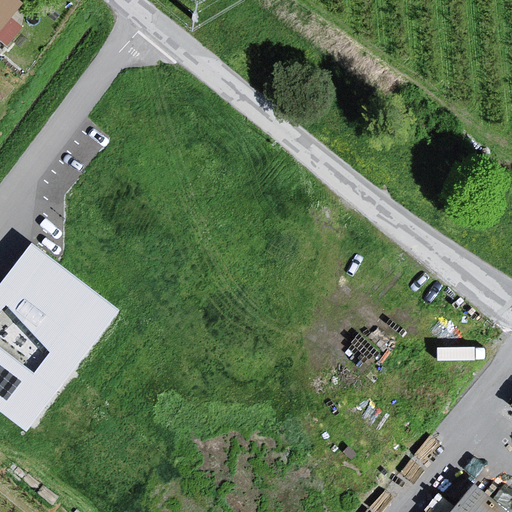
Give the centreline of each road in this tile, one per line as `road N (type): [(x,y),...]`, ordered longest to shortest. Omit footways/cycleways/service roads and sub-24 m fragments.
road 1 (tertiary): [(148,17),(363,198),(511,301)]
road 2 (unclassified): [(0,201),(148,17)]
